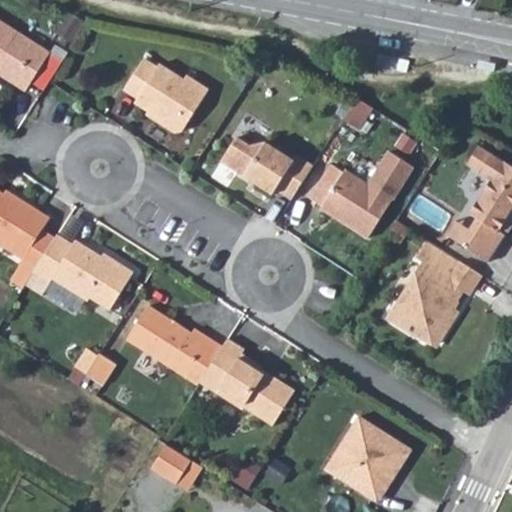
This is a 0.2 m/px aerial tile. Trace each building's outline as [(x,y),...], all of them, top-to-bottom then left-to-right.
[(58,33),(73,42),(85,23),(70,13),(58,33)] [(0,74),(26,91),(40,70),(53,78),(63,61),(0,20),(0,74)] [(145,59),(125,90),(138,99),(135,103),(155,116),(156,121),(175,133),(183,131),(209,89),(188,75),(185,80),(160,64),(158,67),(145,59)] [(373,108),(357,98),(344,119),(359,129),(373,108)] [(277,189),(292,199),(314,166),(297,155),(294,160),(266,142),(251,146),(237,137),(222,162),(273,195),(277,189)] [(456,220),(447,235),(489,262),(506,236),(500,231),(509,217),(505,215),(508,209),(511,211),(511,165),(480,145),(467,165),(491,181),(470,214),(477,218),(470,229),(456,220)] [(369,238),(414,167),(390,151),(369,185),(345,170),(344,172),(332,164),(310,199),(322,207),(322,208),(369,238)] [(34,273),(56,238),(43,230),(50,219),(14,196),(14,197),(9,198),(0,192),(0,243),(25,259),(11,281),(24,289),(34,273)] [(56,238),(34,273),(50,283),(53,279),(88,301),(91,298),(110,310),(135,272),(105,253),(100,260),(94,256),(96,253),(76,240),(73,244),(58,234),(56,238)] [(460,261),(428,240),(417,258),(424,263),(416,276),(416,283),(405,300),(398,303),(389,318),(417,335),(418,333),(437,344),(457,312),(451,308),(463,289),(469,293),(481,274),(460,261)] [(199,385),(201,382),(224,347),(195,329),(193,333),(149,305),(128,340),(199,385)] [(224,347),(201,382),(243,410),(245,408),(273,426),(296,391),(269,374),(267,377),(259,372),(261,368),(262,366),(243,354),(245,349),(229,339),(224,347)] [(76,366),(88,374),(99,355),(88,348),(76,366)] [(99,355),(88,374),(87,375),(104,385),(117,364),(100,354),(99,355)] [(269,374),(261,368),(259,372),(267,377),(269,374)] [(347,474),(343,480),(374,500),(386,482),(390,485),(413,450),(359,416),(332,459),(345,467),(347,474)] [(167,444),(152,468),(177,484),(193,460),(167,444)] [(332,459),(325,469),(343,480),(347,474),(345,467),(332,459)] [(193,460),(177,484),(188,491),(203,467),(193,460)] [(374,500),(378,503),(390,485),(386,482),(374,500)]
